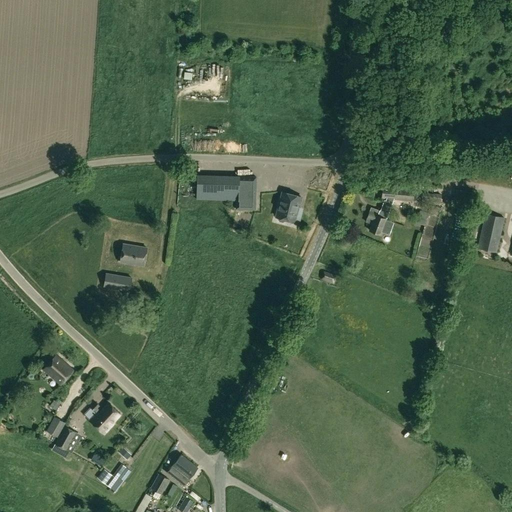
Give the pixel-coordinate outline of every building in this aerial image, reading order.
[(236,201),(235,210),(255,210),(256,178),(239,177),(238,201),(236,201)] [(381,198),(412,201),(412,199),(417,200),(417,193),(413,193),(413,188),(382,186),(381,198)] [(469,205),(470,190),(456,189),(455,204),(469,205)] [(298,206),(299,206),(301,197),(282,192),(276,217),(278,217),(278,219),(279,222),(282,222),(285,221),(285,219),(294,221),(298,206)] [(422,201),(441,202),(442,194),(422,192),(422,201)] [(318,196),(314,213),(321,215),(325,198),(318,196)] [(378,216),(379,213),(370,210),(366,222),(371,223),(369,231),(380,235),(385,219),(378,216)] [(478,248),(497,253),(505,218),(485,213),(478,248)] [(120,262),(144,266),(147,248),(123,244),(120,262)] [(321,279),(333,283),(335,276),(324,272),(321,279)] [(104,287),(130,291),(132,278),(106,274),(104,287)] [(57,355),(43,370),(60,385),(74,370),(57,355)] [(91,407),(83,414),(104,434),(115,423),(113,422),(120,415),(108,403),(100,411),(98,408),(100,406),(96,402),(91,407)] [(54,416),(46,431),(57,437),(65,422),(54,416)] [(65,427),(55,444),(66,450),(76,433),(65,427)] [(123,447),(119,452),(127,459),(131,454),(123,447)] [(196,467),(181,455),(172,467),(189,479),(197,469),(196,467)] [(113,476),(105,470),(99,478),(112,488),(126,468),(122,464),(113,476)] [(167,473),(183,486),(189,479),(172,467),(167,473)] [(158,473),(150,488),(162,494),(169,480),(158,473)] [(154,491),(150,489),(147,494),(146,494),(135,511),(143,511),(152,497),(151,497),(154,491)]
